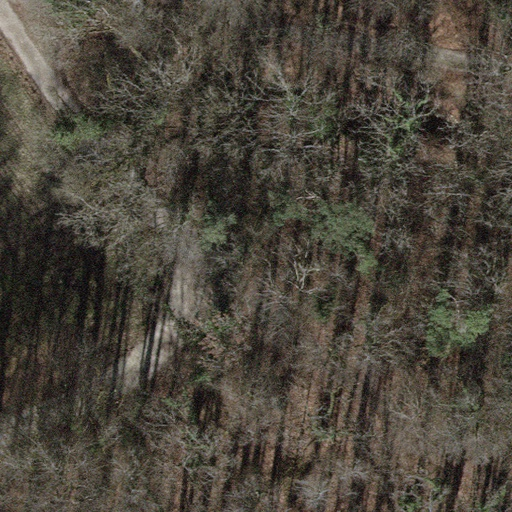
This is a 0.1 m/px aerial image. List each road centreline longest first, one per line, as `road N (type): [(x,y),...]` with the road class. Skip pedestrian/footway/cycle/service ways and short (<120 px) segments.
road 1 (track): [(18,8),(83,120),(397,416),(511,488)]
road 2 (track): [(18,8),(172,20),(511,78)]
road 3 (track): [(245,272),(109,388),(0,431)]
